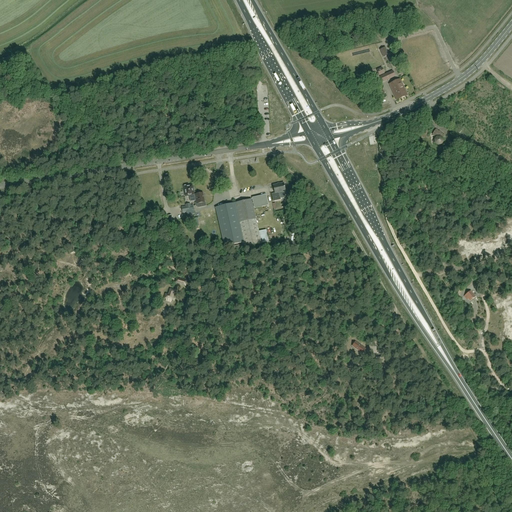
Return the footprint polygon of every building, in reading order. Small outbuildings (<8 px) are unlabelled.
[(382,83),(395,77),(392,70),(379,77),(382,83)] [(406,96),(403,89),(404,89),(400,80),(389,85),(396,100),(406,96)] [(436,138),(435,140),(433,140),(433,144),(435,143),(435,144),(438,145),(441,145),(442,142),(443,140),(441,139),(444,136),(436,130),(432,135),(436,138)] [(461,159),(465,154),(456,147),(453,152),(461,159)] [(279,193),(286,191),(284,183),(273,186),(275,193),(272,194),(274,202),(281,200),(279,193)] [(184,187),(185,197),(190,196),(191,201),(195,201),(192,185),(188,186),(188,185),(184,186),(184,187)] [(203,193),(195,195),(197,208),(206,206),(205,202),(204,202),(203,193)] [(253,204),(252,204),(253,208),(269,205),(266,195),(252,199),(253,204)] [(251,200),(215,208),(224,247),(243,243),(250,246),(261,244),(258,231),(253,208),(252,204),(251,200)] [(268,231),(261,232),(263,245),(270,243),(268,231)] [(176,277),(174,283),(180,284),(184,285),(185,286),(187,281),(176,277)] [(173,299),(174,292),(175,290),(170,288),(168,294),(165,293),(164,299),(166,300),(165,301),(171,303),(172,299),(173,299)] [(470,301),(475,297),(471,291),(464,296),(467,300),(468,299),(470,301)] [(358,344),(355,348),(363,353),(366,349),(358,344)]
